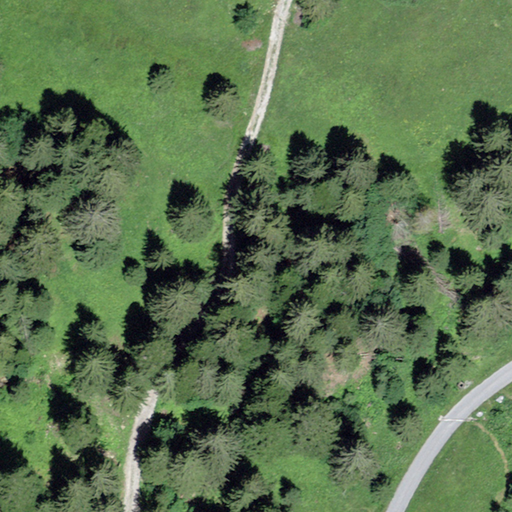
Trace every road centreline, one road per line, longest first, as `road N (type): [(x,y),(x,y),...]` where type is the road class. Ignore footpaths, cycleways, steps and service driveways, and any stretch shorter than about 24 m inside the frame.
road 1 (track): [(121,511),(292,0)]
road 2 (unclassified): [(397,511),(444,429),(511,373)]
